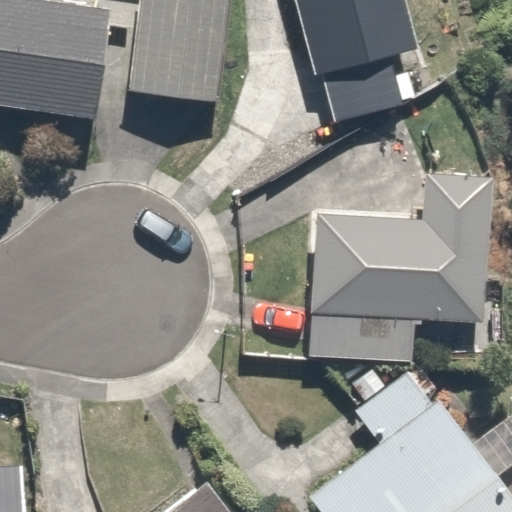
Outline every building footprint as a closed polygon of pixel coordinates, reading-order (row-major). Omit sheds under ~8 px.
[(431,0),(290,0),(315,90),(330,85),(343,133),(431,109),(418,61),(446,53),(431,0)] [(237,9),(142,4),(137,107),(232,112),(237,9)] [(0,113),(115,121),(122,16),(0,8),(0,113)] [(322,216),(319,311),(511,319),(511,173),(452,171),(450,221),(322,216)] [(319,322),(318,367),(441,369),(443,324),(319,322)] [(511,511),(511,452),(435,372),(376,428),(396,448),(333,507),(337,511),(511,511)] [(511,385),(491,406),(511,427),(511,385)] [(21,511),(21,490),(0,490),(0,511),(21,511)] [(219,511),(207,498),(191,511),(219,511)]
